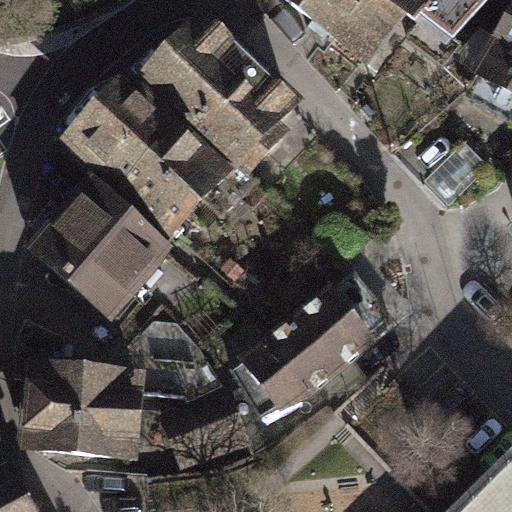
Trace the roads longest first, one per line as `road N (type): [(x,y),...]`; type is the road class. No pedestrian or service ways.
road 1 (residential): [(232,0),(371,149),(412,207),(438,312),(511,384)]
road 2 (residential): [(0,303),(10,215),(37,120),(62,81)]
road 3 (residential): [(80,511),(10,446),(0,341)]
road 4 (residential): [(62,81),(173,0)]
